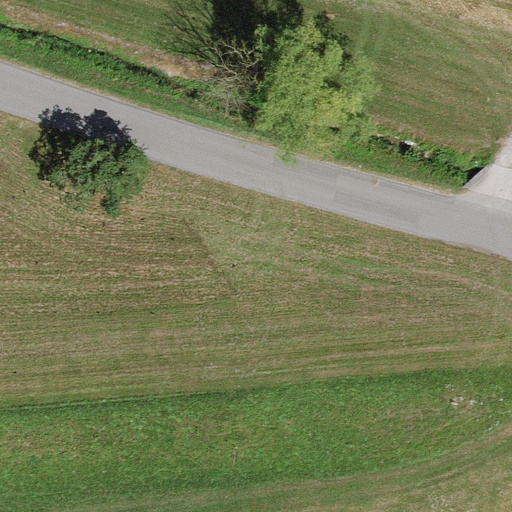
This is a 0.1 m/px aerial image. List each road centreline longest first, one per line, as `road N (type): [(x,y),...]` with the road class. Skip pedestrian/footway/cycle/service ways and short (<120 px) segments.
road 1 (tertiary): [(0,80),(511,237)]
road 2 (track): [(344,497),(470,470),(511,443)]
